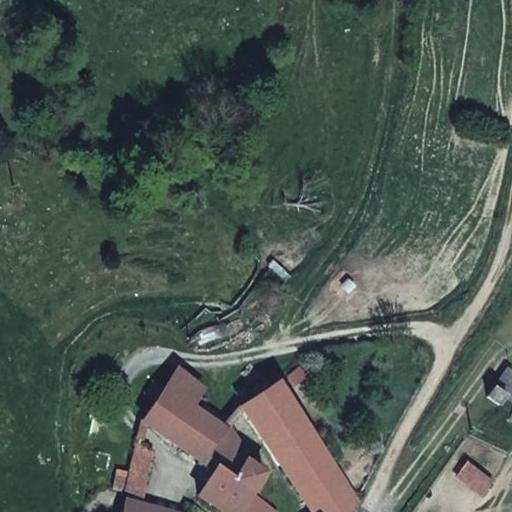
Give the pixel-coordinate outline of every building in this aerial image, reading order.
[(138,422),(210,471),(198,491),(230,511),(242,511),(266,472),(244,458),(248,451),(227,428),(195,407),(204,388),(193,380),(176,368),(138,422)] [(511,402),(511,412),(508,419),(511,421),(511,371),(507,368),(486,397),(498,405),(504,397),(511,402)] [(309,511),(349,511),(357,502),(278,379),(237,407),(309,511)] [(134,443),(125,496),(141,500),(151,453),(140,444),(134,443)] [(141,500),(125,496),(121,511),(180,511),(141,500)]
